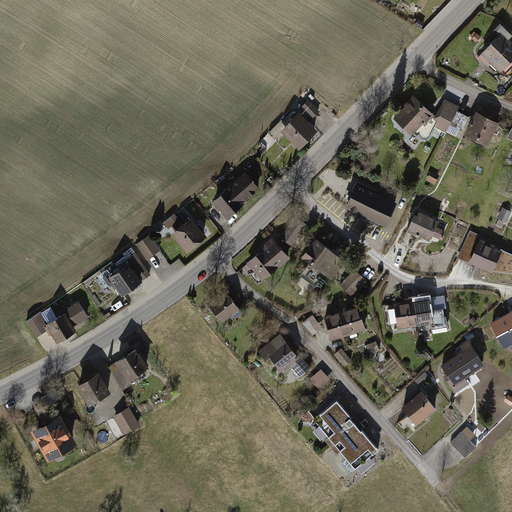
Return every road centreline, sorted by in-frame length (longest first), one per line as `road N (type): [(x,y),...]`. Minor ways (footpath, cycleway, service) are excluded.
road 1 (residential): [(216,262),(315,346),(438,488)]
road 2 (tertiary): [(0,395),(130,325),(216,262)]
road 3 (residential): [(292,192),(391,271),(511,289)]
road 4 (tertiary): [(292,192),(414,63)]
